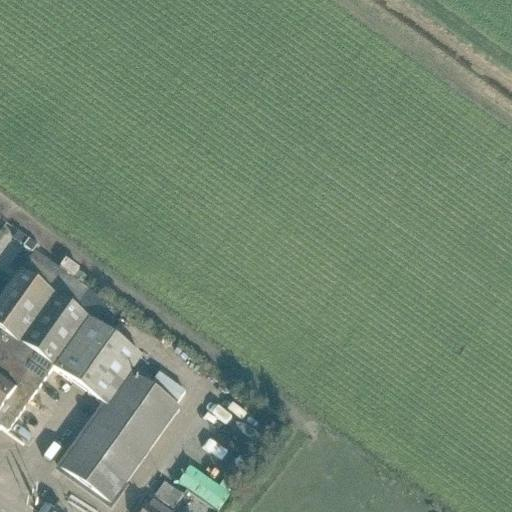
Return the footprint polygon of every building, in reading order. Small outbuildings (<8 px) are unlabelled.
[(17,235),(13,241),(19,246),(23,240),(24,239),(18,235),(17,235)] [(0,384),(18,398),(0,422),(0,434),(3,437),(49,374),(103,412),(57,476),(105,511),(176,413),(128,379),(140,363),(74,316),(88,293),(34,255),(20,277),(18,275),(0,299),(0,384)] [(76,279),(74,281),(82,287),(84,285),(86,282),(77,276),(76,279)] [(0,422),(18,398),(0,384),(0,422)] [(173,492),(165,486),(165,487),(151,477),(142,490),(171,511),(181,498),(173,492)] [(162,511),(150,503),(143,511),(162,511)]
